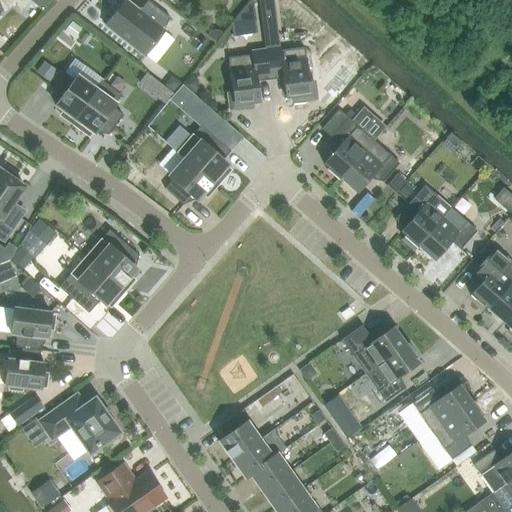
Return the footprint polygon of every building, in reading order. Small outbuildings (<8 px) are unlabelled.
[(143,57),(164,31),(161,29),(169,19),(147,2),(141,9),(136,9),(124,0),(104,26),(143,57)] [(265,50),(268,77),(282,75),(285,99),(291,98),(292,103),(315,100),(313,82),(308,83),(304,49),(280,52),(280,48),(265,50)] [(255,79),(268,77),(265,50),(251,52),(251,56),(227,59),(232,93),(227,93),(229,111),(253,108),(252,103),(258,102),(255,79)] [(162,98),(171,88),(143,66),(135,77),(162,98)] [(71,124),(95,91),(76,77),(73,81),(64,73),(49,94),(59,101),(54,107),(62,112),(59,116),(71,124)] [(95,91),(71,124),(82,133),(85,129),(93,135),(97,129),(107,136),(122,116),(112,108),(114,104),(120,96),(101,82),(95,90),(95,91)] [(338,111),(321,130),(339,146),(323,164),(327,167),(325,169),(338,181),(373,142),(338,111)] [(183,160),(215,187),(224,176),(220,173),(227,166),(221,161),(229,152),(200,126),(191,135),(175,153),(183,160)] [(373,142),(338,181),(339,182),(341,179),(357,193),(373,175),(382,183),(398,165),(373,142)] [(205,197),(215,187),(183,160),(168,177),(171,180),(163,189),(182,206),(190,197),(196,201),(202,194),(205,197)] [(0,171),(0,241),(3,244),(20,219),(8,211),(24,188),(13,180),(15,177),(3,168),(0,171)] [(450,209),(434,196),(424,187),(407,205),(416,214),(401,232),(404,235),(402,237),(415,249),(450,209)] [(450,209),(415,249),(416,250),(418,247),(434,261),(450,243),(459,251),(476,232),(450,209)] [(37,211),(25,225),(40,237),(52,223),(37,211)] [(84,257),(123,291),(132,281),(129,278),(135,271),(130,266),(138,256),(108,230),(100,240),(99,239),(84,257)] [(511,264),(494,249),(472,274),(482,282),(469,296),(486,311),(511,281),(511,264)] [(114,302),(123,291),(84,257),(69,275),(58,288),(87,314),(99,301),(104,306),(110,299),(114,302)] [(502,325),(511,313),(511,281),(486,311),(502,325)] [(14,348),(39,351),(40,338),(46,339),(47,330),(51,330),(53,317),(49,317),(49,314),(30,311),(31,307),(18,306),(18,310),(12,309),(9,334),(15,335),(14,348)] [(348,307),(339,313),(344,320),(353,314),(348,307)] [(511,333),(511,313),(502,325),(511,333)] [(361,326),(340,341),(364,375),(407,344),(406,343),(404,345),(392,328),(372,342),(361,326)] [(407,344),(364,375),(384,403),(405,388),(398,378),(418,364),(415,360),(417,358),(407,344)] [(37,364),(39,351),(14,348),(12,361),(6,361),(3,385),(8,386),(8,390),(20,391),(21,388),(40,390),(40,387),(44,388),(46,375),(42,374),(43,365),(37,364)] [(430,432),(473,402),(472,401),(470,403),(458,386),(438,400),(431,390),(410,404),(430,432)] [(69,427),(88,454),(102,444),(105,447),(116,439),(114,435),(118,433),(93,399),(84,406),(75,395),(37,422),(50,440),(69,427)] [(17,428),(43,408),(34,396),(8,415),(17,428)] [(473,402),(430,432),(450,461),(471,446),(464,436),(484,422),(481,418),(483,416),(473,402)] [(324,420),(313,403),(304,409),(315,426),(324,420)] [(230,461),(259,441),(258,440),(247,424),(249,422),(241,411),(220,425),(228,436),(218,442),(230,461)] [(329,444),(337,438),(331,429),(322,435),(329,444)] [(259,441),(230,461),(243,478),(276,455),(277,455),(285,450),(272,431),(258,440),(259,441)] [(337,438),(329,444),(335,453),(343,447),(337,438)] [(492,494),(511,479),(511,452),(500,461),(492,451),(472,465),(492,494)] [(260,492),(289,472),(276,455),(243,478),(244,479),(248,475),(260,492)] [(147,474),(134,483),(121,465),(96,483),(109,501),(106,503),(109,508),(106,510),(106,511),(143,511),(164,498),(147,474)] [(273,510),(301,490),(289,472),(260,492),(273,510)] [(40,504),(58,492),(46,475),(29,487),(40,504)] [(511,511),(511,479),(492,494),(505,511),(511,511)] [(319,511),(315,506),(313,507),(301,490),(273,510),(274,511),(319,511)] [(47,511),(59,511),(69,503),(58,492),(42,507),(47,511)]
